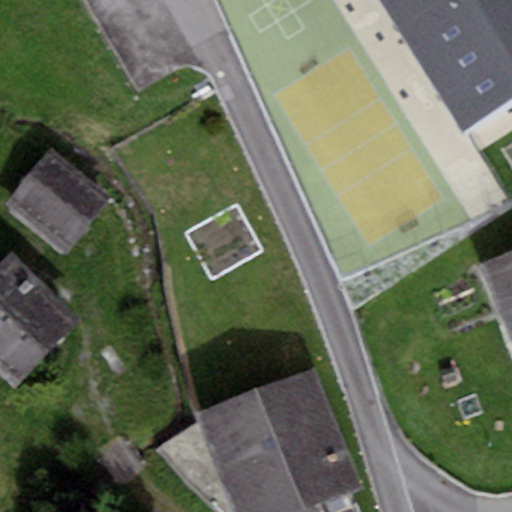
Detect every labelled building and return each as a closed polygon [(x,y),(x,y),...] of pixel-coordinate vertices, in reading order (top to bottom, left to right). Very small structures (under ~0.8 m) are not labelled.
[(511,0),(377,0),(465,136),(511,105),(511,0)] [(50,151),(4,206),(67,257),(112,201),(50,151)] [(511,251),(483,264),(511,336),(511,251)] [(81,322),(12,257),(0,269),(0,378),(14,391),(81,322)] [(297,511),(359,489),(312,372),(195,416),(233,511),(297,511)]
